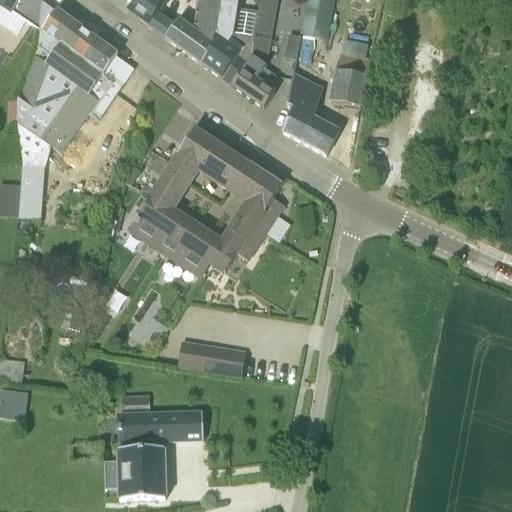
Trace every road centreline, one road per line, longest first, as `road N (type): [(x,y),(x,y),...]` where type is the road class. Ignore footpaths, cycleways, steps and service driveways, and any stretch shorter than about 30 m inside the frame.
road 1 (tertiary): [(370,208),(272,150),(68,0)]
road 2 (unclassified): [(370,208),(350,233),(297,511)]
road 3 (tertiary): [(511,273),(370,208)]
